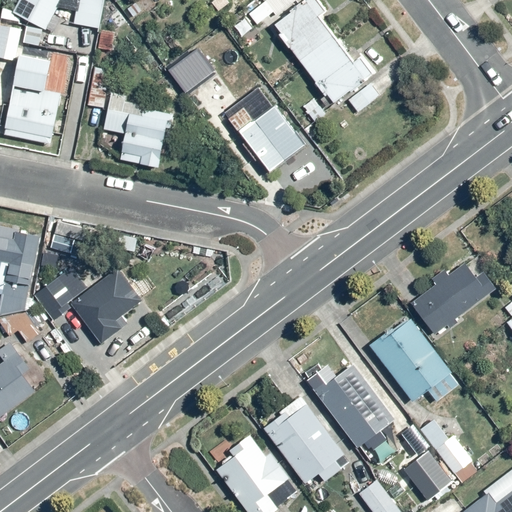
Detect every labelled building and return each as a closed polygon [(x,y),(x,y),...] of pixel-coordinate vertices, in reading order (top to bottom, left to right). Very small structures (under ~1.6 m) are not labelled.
[(61,0),(21,0),(15,13),(47,30),(61,0)] [(104,0),(79,0),(75,23),(99,28),(104,0)] [(354,62),(321,16),(328,12),(318,0),(307,0),(274,25),(334,105),(374,74),(361,57),(354,62)] [(20,28),(0,24),(0,58),(15,61),(20,28)] [(115,31),(99,29),(97,49),(113,51),(115,31)] [(215,70),(194,43),(164,67),(185,94),(215,70)] [(20,56),(5,129),(53,138),(62,95),(47,92),(53,63),(20,56)] [(108,65),(93,63),(88,105),(102,107),(108,65)] [(306,146),(257,85),(224,112),(271,172),(306,146)] [(143,116),(132,114),(125,152),(123,160),(159,167),(166,128),(172,129),(174,115),(144,109),(143,116)] [(87,225),(56,220),(53,235),(84,240),(87,225)] [(41,235),(0,226),(0,262),(7,264),(3,281),(31,287),(41,235)] [(138,237),(115,233),(113,248),(135,252),(138,237)] [(489,293),(463,260),(409,302),(435,335),(489,293)] [(118,269),(90,289),(70,303),(102,344),(123,329),(117,321),(143,299),(118,269)] [(43,309),(0,317),(0,321),(10,333),(15,329),(27,343),(42,329),(39,326),(50,317),(43,309)] [(459,384),(408,318),(370,347),(413,402),(425,392),(434,404),(459,384)] [(0,365),(0,417),(34,393),(10,360),(1,367),(0,365)] [(357,448),(366,442),(372,450),(387,439),(380,431),(394,420),(351,362),(314,390),(357,448)] [(350,462),(301,397),(262,426),(305,484),(316,476),(321,483),(350,462)] [(473,460),(454,435),(449,439),(433,418),(419,428),(454,474),(473,460)] [(246,511),(272,511),(279,508),(277,506),(298,491),(288,478),(269,452),(264,455),(249,434),(229,449),(233,454),(214,468),(246,511)] [(451,482),(427,451),(402,470),(426,501),(451,482)] [(400,511),(377,480),(359,493),(372,511),(400,511)] [(511,511),(511,488),(496,502),(487,492),(461,511),(511,511)]
